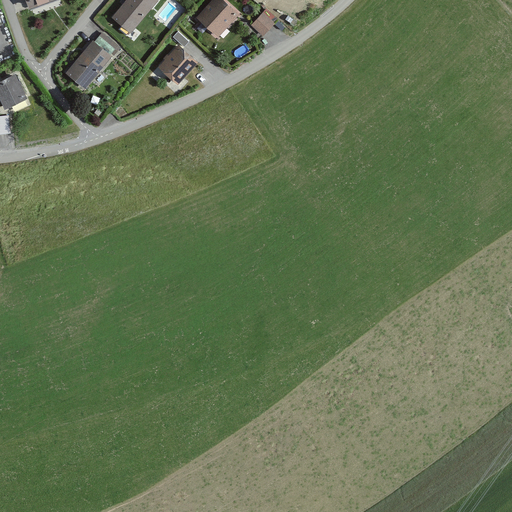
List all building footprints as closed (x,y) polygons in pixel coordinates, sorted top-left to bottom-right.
[(52,0),(22,0),(27,10),(52,0)] [(124,0),(109,19),(129,35),(156,1),(154,0),(124,0)] [(236,14),(219,0),(210,0),(194,19),(216,38),(236,14)] [(273,25),(261,14),(250,26),(261,37),(273,25)] [(187,42),(176,33),(171,39),(182,48),(187,42)] [(119,48),(100,34),(93,43),(113,57),(119,48)] [(110,57),(90,41),(63,74),(83,90),(110,57)] [(196,64),(175,46),(156,68),(176,86),(196,64)] [(25,98),(12,75),(0,81),(0,105),(3,110),(25,98)] [(0,135),(10,134),(8,116),(0,117),(0,135)]
